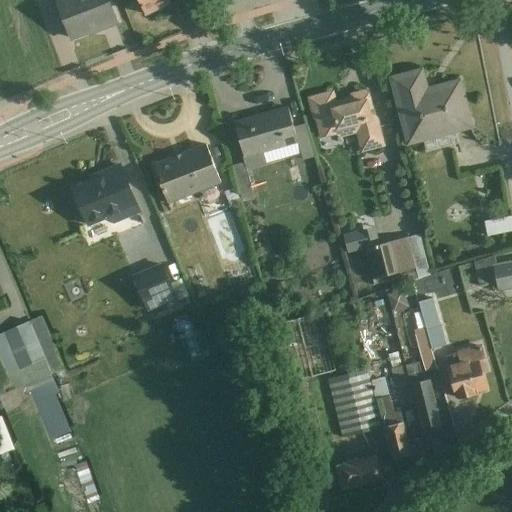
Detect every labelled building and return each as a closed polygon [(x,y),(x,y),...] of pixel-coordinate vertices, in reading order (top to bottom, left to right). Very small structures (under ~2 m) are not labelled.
[(57,0),(76,45),(123,26),(112,0),(57,0)] [(143,0),(151,17),(177,4),(174,0),(143,0)] [(413,143),(477,128),(465,75),(435,81),(431,65),(397,73),(413,143)] [(361,150),(389,143),(376,92),(339,101),(335,88),(310,94),(325,151),(359,143),(361,150)] [(249,157),(302,143),(292,105),(239,119),(249,157)] [(174,199),(225,181),(211,142),(160,161),(174,199)] [(92,231),(145,209),(125,161),(72,183),(92,231)] [(511,221),(497,225),(502,246),(511,243),(511,221)] [(402,241),(366,256),(379,286),(415,271),(402,241)] [(503,293),(511,291),(511,256),(497,259),(503,293)] [(177,299),(160,264),(131,278),(149,313),(177,299)] [(268,267),(253,273),(257,284),(272,279),(268,267)] [(466,294),(458,268),(412,282),(431,351),(450,346),(437,302),(466,294)] [(31,363),(13,327),(0,333),(0,356),(9,374),(31,363)] [(455,402),(490,391),(485,376),(492,372),(482,344),(455,351),(458,362),(445,366),(455,402)] [(420,435),(456,425),(439,377),(424,381),(418,362),(391,370),(400,406),(412,405),(420,435)] [(364,404),(366,381),(349,380),(347,403),(364,404)] [(319,398),(301,404),(308,425),(326,419),(319,398)] [(58,401),(41,408),(58,450),(75,443),(58,401)] [(0,454),(13,449),(0,416),(0,454)] [(399,460),(422,454),(412,419),(389,426),(399,460)] [(348,489),(390,476),(383,453),(340,466),(348,489)]
